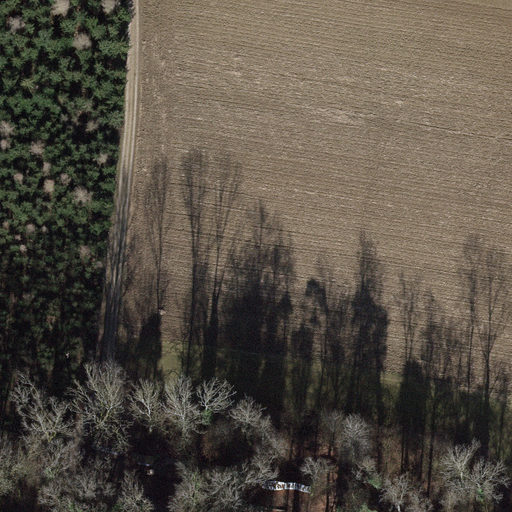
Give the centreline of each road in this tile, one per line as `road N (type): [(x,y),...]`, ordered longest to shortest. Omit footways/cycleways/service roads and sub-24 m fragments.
road 1 (track): [(134,0),(131,121),(97,485)]
road 2 (track): [(164,511),(0,450)]
